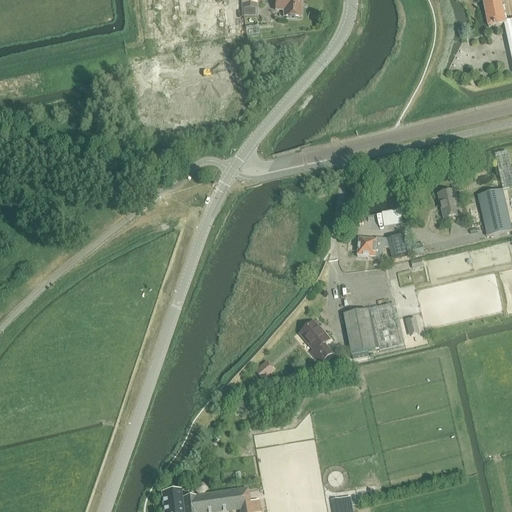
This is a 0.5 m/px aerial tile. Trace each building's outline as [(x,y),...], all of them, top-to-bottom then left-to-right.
[(242,0),(243,9),(242,18),(257,18),(257,9),(257,0),(242,0)] [(299,0),(274,0),(275,11),(283,12),(283,18),(299,18),(299,0)] [(511,56),(511,21),(505,23),(500,0),(497,0),(483,3),(489,28),(505,24),(511,56)] [(503,191),(503,193),(511,191),(511,168),(509,154),(495,157),(503,191)] [(486,238),(511,232),(511,231),(503,193),(503,191),(477,197),(486,238)] [(445,221),(460,217),(455,193),(439,197),(445,221)] [(482,222),(480,210),(471,212),(474,223),(482,222)] [(408,236),(388,241),(390,250),(392,260),(412,255),(408,236)] [(360,240),(358,259),(365,260),(365,258),(375,259),(376,257),(378,257),(378,259),(383,260),(384,250),(390,250),(388,241),(377,240),(376,242),(360,240)] [(414,257),(425,255),(422,244),(411,247),(414,257)] [(367,353),(379,351),(379,353),(405,348),(397,306),(371,311),(344,316),(351,356),(367,353)] [(420,336),(416,319),(407,321),(411,338),(420,336)] [(319,365),(323,362),(332,355),(324,345),(330,341),(323,333),(322,334),(313,324),(300,334),(314,350),(310,353),(319,365)] [(263,366),(254,373),(261,382),(270,374),(263,366)] [(202,485),(198,485),(196,489),(196,493),(200,495),(204,495),(206,491),(206,487),(202,485)] [(259,511),(258,502),(250,503),(248,490),(180,500),(179,493),(161,496),(163,511),(237,511),(240,511),(239,511),(259,511)] [(353,511),(351,501),(334,504),(335,511),(353,511)]
